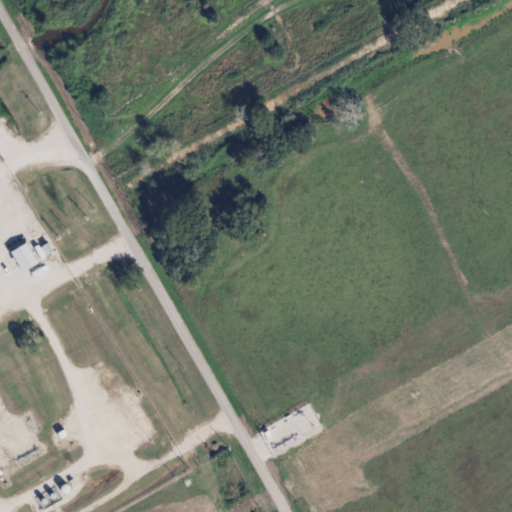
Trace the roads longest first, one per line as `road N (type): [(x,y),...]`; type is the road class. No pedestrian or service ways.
road 1 (residential): [(285,511),(0,7)]
road 2 (residential): [(87,162),(120,145),(226,48),(296,0)]
